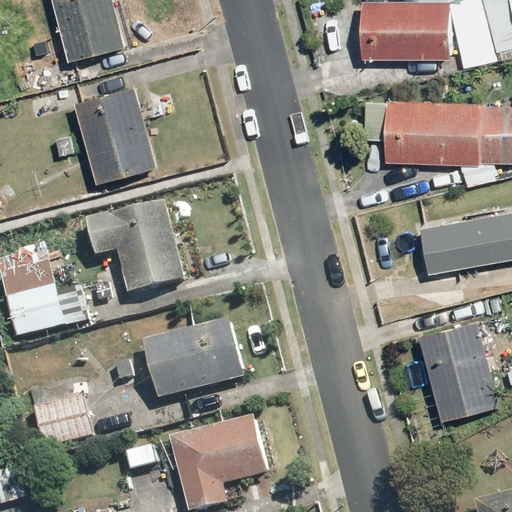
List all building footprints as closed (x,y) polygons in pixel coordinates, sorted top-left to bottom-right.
[(122,0),(62,0),(78,59),(134,44),(122,0)] [(456,56),(455,0),(372,0),(373,57),(456,56)] [(511,0),(492,0),(507,53),(511,51),(511,0)] [(366,39),(368,10),(351,9),(349,38),(366,39)] [(143,81),(82,99),(106,181),(167,164),(143,81)] [(511,103),(374,97),(373,137),(394,138),(393,159),(511,160),(511,103)] [(172,201),(96,220),(105,256),(126,251),(137,293),(191,279),(172,201)] [(511,209),(429,225),(437,270),(511,256),(511,209)] [(47,236),(0,250),(0,252),(26,336),(73,322),(47,236)] [(480,317),(426,331),(449,419),(504,405),(480,317)] [(236,318),(150,339),(164,398),(250,377),(236,318)] [(87,396),(42,408),(51,446),(97,435),(87,396)] [(233,487),(279,475),(263,413),(176,435),(196,511),(208,511),(238,505),(233,487)] [(511,511),(511,492),(492,498),(495,510),(490,511),(511,511)]
